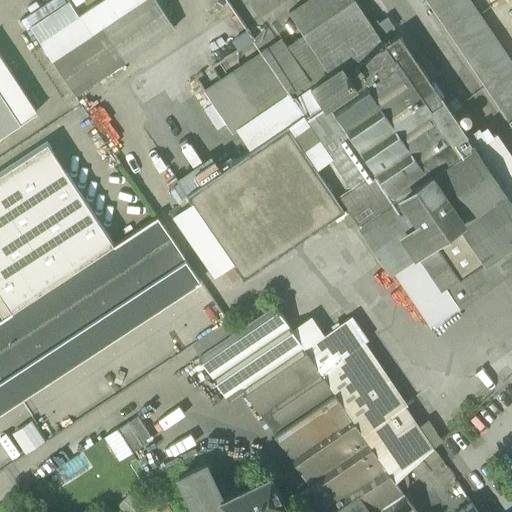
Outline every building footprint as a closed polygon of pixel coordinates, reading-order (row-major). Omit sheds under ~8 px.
[(26,28),(66,1),(65,0),(49,0),(20,19),(26,28)] [(102,0),(79,16),(40,42),(41,43),(53,61),(143,0),(102,0)] [(175,27),(156,0),(143,0),(53,61),(72,90),(75,94),(175,27)] [(293,98),(330,151),(353,185),(341,193),(348,204),(361,223),(390,265),(415,249),(441,288),(511,239),(511,203),(474,148),(473,146),(474,146),(466,134),(467,134),(444,99),(430,109),(385,42),(380,36),(374,27),(355,0),(306,0),(289,12),(304,35),(317,54),(306,61),(300,65),(310,80),(313,78),(317,83),(293,98)] [(426,0),(508,120),(511,117),(511,62),(469,0),(426,0)] [(31,28),(40,42),(79,16),(70,2),(31,28)] [(388,17),(374,27),(380,36),(394,27),(388,17)] [(255,40),(248,29),(231,40),(239,51),(255,40)] [(399,33),(385,42),(430,109),(444,99),(399,33)] [(293,42),(306,61),(317,54),(304,35),(293,42)] [(237,129),(310,80),(300,65),(282,37),(204,89),(212,102),(226,122),(232,132),(237,129)] [(62,96),(72,90),(53,61),(41,43),(31,50),(62,96)] [(0,55),(0,90),(21,122),(36,111),(0,55)] [(237,129),(250,149),(287,124),(313,162),(330,151),(293,98),(317,83),(313,78),(310,80),(237,129)] [(0,136),(21,122),(0,90),(0,136)] [(217,128),(226,122),(212,102),(204,108),(217,128)] [(250,149),(220,169),(187,192),(240,271),(243,276),(338,211),(344,207),(313,162),(287,124),(250,149)] [(474,148),(494,135),(487,125),(482,129),(479,125),(467,134),(466,134),(474,146),(473,146),(474,148)] [(494,135),(474,148),(511,203),(511,239),(441,288),(415,249),(390,265),(430,325),(501,276),(503,278),(511,271),(511,155),(497,133),(494,135)] [(0,294),(11,311),(113,244),(113,243),(47,142),(0,172),(0,294)] [(344,207),(348,204),(341,193),(353,185),(330,151),(313,162),(344,207)] [(167,183),(181,202),(225,266),(232,277),(240,271),(187,192),(220,169),(213,159),(179,182),(176,177),(167,183)] [(213,275),(225,266),(181,202),(169,211),(213,275)] [(157,215),(113,244),(11,311),(2,316),(0,317),(0,410),(200,279),(157,215)] [(0,312),(2,316),(11,311),(0,294),(0,312)] [(416,511),(395,480),(363,433),(305,348),(292,328),(276,305),(219,341),(198,355),(229,399),(244,389),(309,484),(325,511),(416,511)] [(292,328),(305,348),(317,340),(325,334),(311,315),(292,328)] [(317,340),(375,425),(406,405),(362,340),(365,338),(351,317),(325,334),(317,340)] [(192,345),(198,355),(219,341),(213,331),(192,345)] [(375,425),(317,340),(305,348),(363,433),(375,425)] [(419,424),(406,405),(375,425),(363,433),(395,480),(434,446),(419,424)] [(138,415),(129,420),(142,443),(152,437),(138,415)] [(46,440),(36,416),(10,427),(20,451),(46,440)] [(419,424),(434,446),(442,438),(428,418),(419,424)] [(143,444),(128,421),(118,427),(133,451),(143,444)] [(133,451),(118,427),(104,435),(119,459),(133,451)] [(444,460),(434,447),(421,458),(432,470),(444,460)] [(432,470),(421,458),(410,468),(422,481),(433,471),(432,470)] [(178,474),(196,511),(264,511),(281,504),(285,502),(280,492),(279,493),(274,481),(274,480),(270,471),(266,473),(266,475),(234,490),(234,489),(222,495),(206,461),(178,474)] [(303,511),(325,511),(309,484),(293,494),(303,511)] [(134,511),(142,503),(130,491),(117,504),(125,511),(134,511)] [(479,511),(473,502),(458,511),(479,511)]
